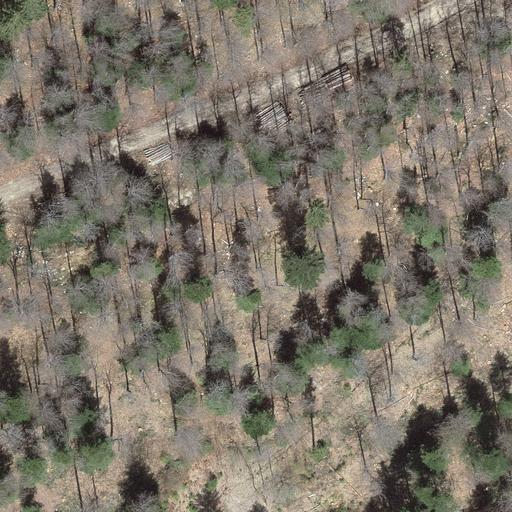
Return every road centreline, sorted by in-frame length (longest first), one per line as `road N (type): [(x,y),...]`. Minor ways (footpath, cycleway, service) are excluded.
road 1 (track): [(0,195),(468,0)]
road 2 (track): [(511,207),(306,430),(229,475)]
